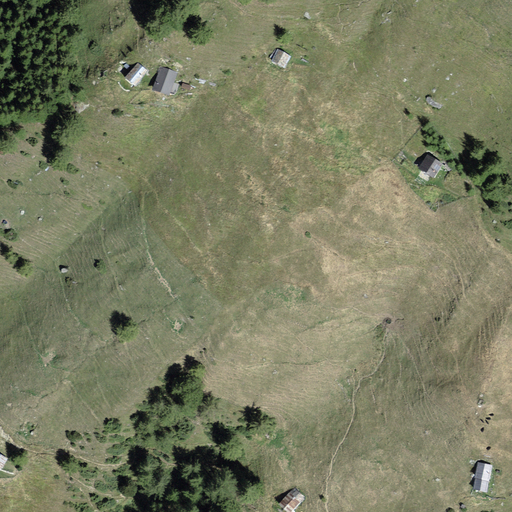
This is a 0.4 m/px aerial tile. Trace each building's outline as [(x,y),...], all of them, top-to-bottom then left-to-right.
[(291,58),(278,51),(271,64),(285,71),(291,58)] [(138,64),(125,81),(136,89),(149,72),(138,64)] [(178,74),(161,68),(152,93),(170,99),(178,74)] [(443,167),(427,157),(419,170),(435,180),(443,167)] [(493,467),(478,465),(474,490),(489,493),(493,467)] [(295,489),(278,506),(284,511),(293,511),(306,499),(295,489)]
